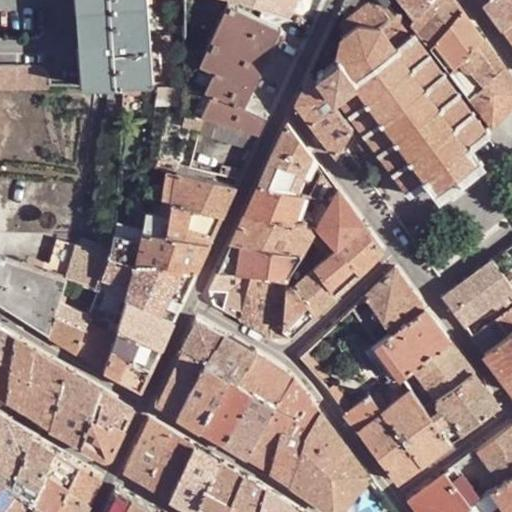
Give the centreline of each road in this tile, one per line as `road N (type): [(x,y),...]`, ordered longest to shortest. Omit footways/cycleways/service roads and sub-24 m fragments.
road 1 (residential): [(144,403),(290,104)]
road 2 (residential): [(313,511),(144,403)]
road 3 (residential): [(399,251),(290,104)]
road 4 (residential): [(144,403),(0,314)]
road 5 (residential): [(284,352),(399,251)]
road 6 (residential): [(511,405),(430,294)]
road 7 (residential): [(92,511),(144,403)]
